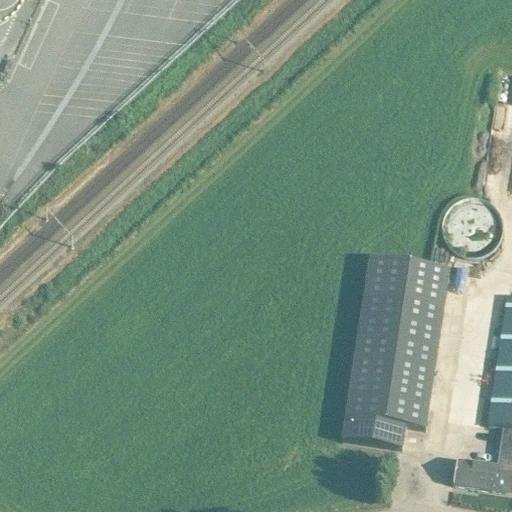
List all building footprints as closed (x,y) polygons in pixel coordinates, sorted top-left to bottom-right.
[(511,104),(492,104),(491,143),(504,144),(504,120),(511,120),(511,104)] [(440,230),(439,233),(440,235),(440,239),(441,242),(442,245),(444,248),(445,250),(447,253),(449,255),(451,257),(453,258),(455,259),(458,261),(461,262),(465,262),(468,263),(471,263),(473,263),(476,262),(479,261),(482,260),(484,259),(487,257),(489,256),(491,254),(493,252),(494,249),(496,247),(497,244),(498,241),(499,239),(499,235),(499,233),(499,229),(499,227),(498,224),(497,221),(496,218),(494,216),(493,214),(490,211),(488,209),(486,208),(483,206),(481,205),(476,204),(473,203),(469,203),(466,203),(463,204),(461,204),(458,205),(455,206),(453,208),(450,210),(448,211),(446,214),(445,216),(443,218),(442,221),(441,224),(440,227),(440,230)] [(425,435),(450,275),(369,262),(345,422),(405,431),(425,435)] [(511,301),(508,301),(488,429),(502,432),(496,471),(457,465),(452,489),(511,497),(511,301)] [(497,350),(498,326),(488,326),(486,350),(497,350)] [(405,431),(345,422),(341,445),(402,454),(405,431)]
